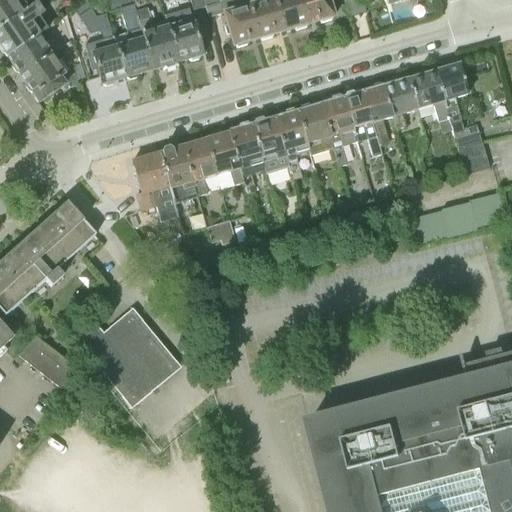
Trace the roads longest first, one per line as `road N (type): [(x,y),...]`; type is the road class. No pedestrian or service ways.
road 1 (residential): [(44,153),(464,28)]
road 2 (residential): [(138,271),(44,153)]
